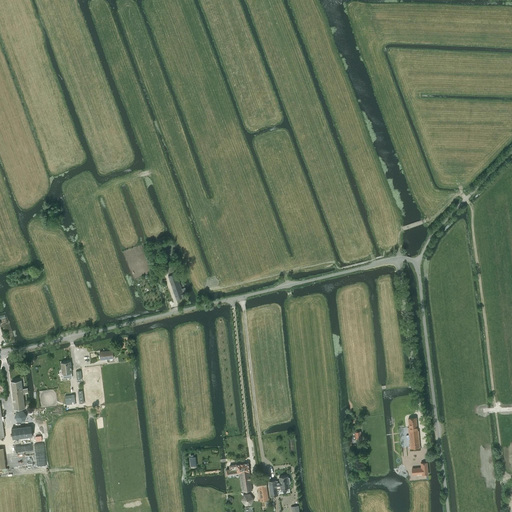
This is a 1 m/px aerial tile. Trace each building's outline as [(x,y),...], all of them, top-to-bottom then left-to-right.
[(173,269),(171,264),(167,265),(168,267),(166,268),(167,273),(174,271),(173,269)] [(182,292),(186,290),(185,288),(181,289),(176,274),(168,277),(176,299),(184,296),(182,292)] [(112,350),(99,352),(100,360),(113,358),(112,350)] [(70,361),(61,362),(62,373),(63,378),(72,377),(72,372),(70,361)] [(22,380),(11,382),(14,409),(17,409),(17,411),(14,417),(18,422),(25,421),(27,415),(23,410),(23,408),(25,408),(23,395),(29,394),(28,388),(23,389),(22,380)] [(74,395),(65,396),(66,405),(75,404),(74,395)] [(409,435),(406,435),(407,439),(409,439),(410,448),(420,447),(418,431),(417,431),(416,418),(409,418),(409,427),(408,427),(408,432),(409,432),(409,435)] [(31,426),(11,429),(13,438),(33,436),(31,426)] [(359,431),(352,432),(353,443),(356,442),(356,439),(360,438),(359,431)] [(421,463),(421,467),(412,468),(412,474),(422,474),(422,475),(428,474),(427,462),(421,463)] [(240,473),(242,491),(252,490),(249,468),(248,463),(230,466),(230,469),(226,469),(227,474),(240,473)] [(276,480),(268,481),(269,481),(271,496),(278,495),(277,488),(281,487),(281,489),(289,488),(288,483),(290,483),(289,477),(288,478),(287,476),(288,476),(287,476),(279,477),(280,481),(276,482),(276,480)] [(267,492),(266,482),(266,481),(257,483),(260,501),(269,500),(267,492)] [(254,499),(250,494),(243,494),(241,500),(244,505),(251,504),(254,499)]
